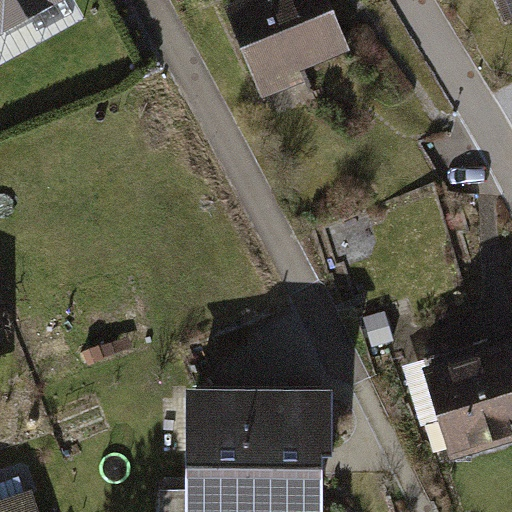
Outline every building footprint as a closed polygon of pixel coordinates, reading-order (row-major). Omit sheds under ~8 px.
[(63,0),(0,0),(0,66),(77,25),(63,0)] [(322,0),(264,0),(221,17),(255,103),(349,66),(322,0)] [(511,30),(511,0),(494,0),(507,32),(511,30)] [(511,441),(511,337),(427,360),(453,457),(511,441)] [(331,400),(186,404),(187,511),(320,511),(320,472),(331,472),(331,400)] [(27,511),(24,501),(0,508),(0,511),(27,511)]
